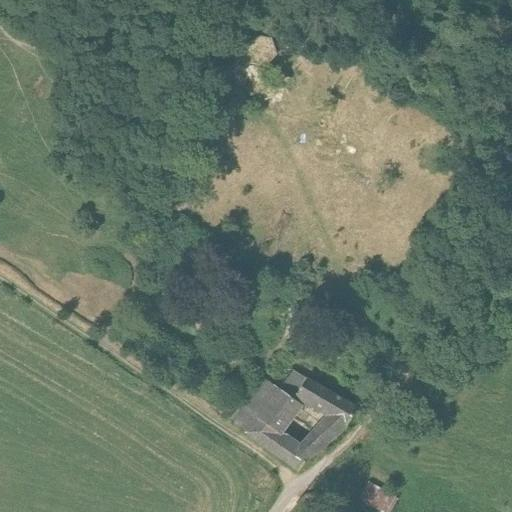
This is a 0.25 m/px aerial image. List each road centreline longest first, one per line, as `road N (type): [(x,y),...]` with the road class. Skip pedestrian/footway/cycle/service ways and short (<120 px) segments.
road 1 (track): [(298,483),(0,279)]
road 2 (track): [(511,318),(455,324),(435,338),(332,457)]
